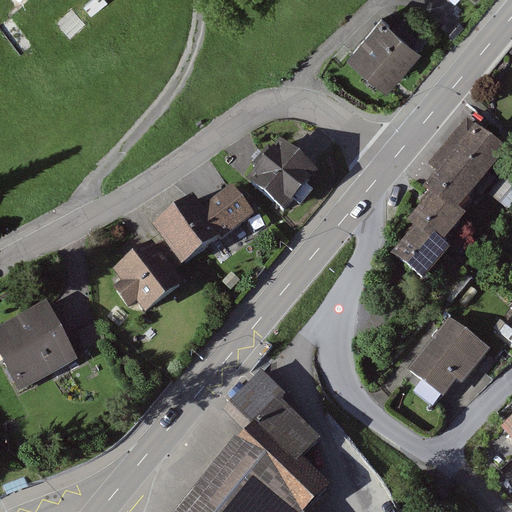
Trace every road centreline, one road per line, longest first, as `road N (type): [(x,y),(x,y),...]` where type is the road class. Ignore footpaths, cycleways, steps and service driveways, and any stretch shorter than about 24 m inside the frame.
road 1 (tertiary): [(393,161),(100,511)]
road 2 (residential): [(393,161),(317,108),(270,109),(0,265)]
road 3 (tertiary): [(511,18),(393,161)]
